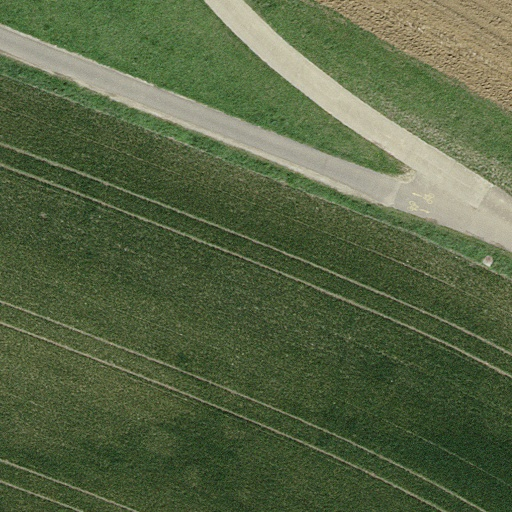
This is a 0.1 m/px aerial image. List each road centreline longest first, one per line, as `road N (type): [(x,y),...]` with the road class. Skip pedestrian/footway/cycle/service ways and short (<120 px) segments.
road 1 (track): [(0,37),(511,232)]
road 2 (track): [(511,216),(308,78),(223,0)]
